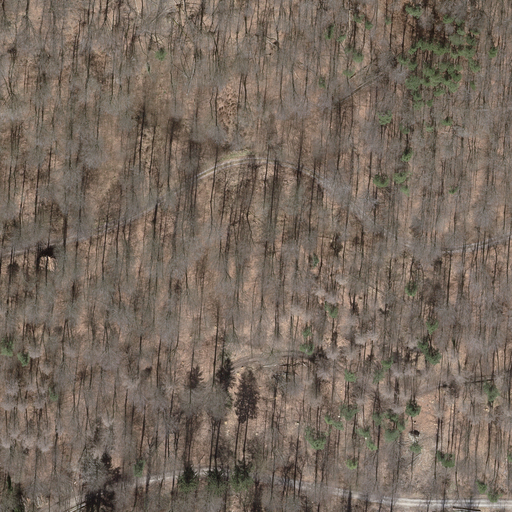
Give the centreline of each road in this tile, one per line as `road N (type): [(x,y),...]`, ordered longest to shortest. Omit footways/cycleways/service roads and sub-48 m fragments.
road 1 (track): [(511,232),(466,248),(402,242),(313,173),(252,160),(218,167),(104,230),(0,254)]
road 2 (track): [(511,505),(416,504),(237,472),(183,472),(75,497),(49,511)]
road 3 (track): [(431,250),(317,232),(208,248)]
